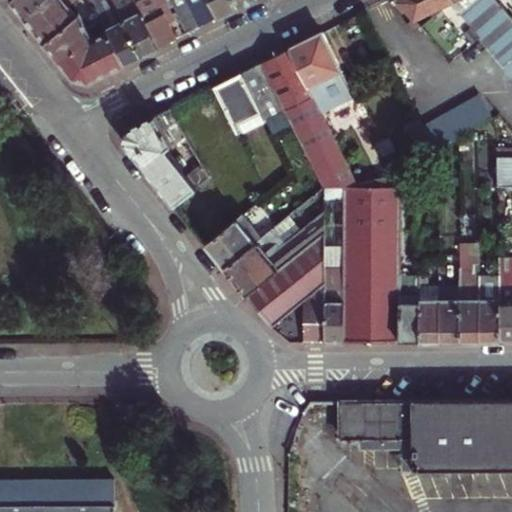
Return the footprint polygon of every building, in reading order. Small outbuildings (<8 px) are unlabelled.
[(11,0),(18,7),(23,14),(39,0),(11,0)] [(39,0),(23,14),(28,19),(31,23),(35,29),(69,3),(72,0),(39,0)] [(103,16),(123,58),(133,53),(141,49),(123,13),(117,0),(114,0),(99,8),(103,16)] [(117,0),(123,13),(140,4),(137,0),(117,0)] [(137,0),(140,4),(158,41),(168,36),(176,32),(167,15),(175,11),(169,0),(137,0)] [(174,0),(187,26),(210,16),(217,12),(211,0),(174,0)] [(211,0),(217,12),(228,7),(237,2),(236,0),(211,0)] [(407,0),(423,18),(442,4),(439,0),(407,0)] [(511,15),(498,0),(454,0),(479,28),(504,56),(511,49),(511,15)] [(76,11),(69,3),(35,29),(53,51),(70,72),(87,76),(123,58),(103,16),(88,24),(81,10),(76,11)] [(140,4),(123,13),(141,49),(149,46),(158,41),(140,4)] [(444,43),(451,51),(470,35),(442,4),(423,18),(444,43)] [(351,90),(320,29),(299,39),(290,43),(322,105),(351,90)] [(322,105),(290,43),(276,51),(262,58),(280,93),(287,107),(325,184),(345,178),(358,174),(336,132),(322,105)] [(252,62),(242,68),(260,103),(280,93),(262,58),(252,62)] [(266,115),(260,103),(242,68),(232,73),(215,80),(240,128),(266,115)] [(436,146),(440,143),(461,132),(480,122),(496,113),(484,89),(423,120),(436,146)] [(131,123),(126,138),(150,168),(175,198),(210,170),(205,162),(191,171),(168,145),(174,141),(172,137),(185,129),(170,103),(131,123)] [(511,153),(501,153),(501,184),(511,184),(511,153)] [(374,337),(398,336),(399,296),(400,165),(358,174),(345,178),(345,266),(345,337),(374,337)] [(239,276),(248,288),(325,226),(325,206),(301,223),(291,210),(263,233),(227,261),(239,276)] [(218,251),(227,261),(263,233),(243,208),(207,237),(218,251)] [(261,304),(272,317),(324,276),(325,226),(248,288),(261,304)] [(334,337),(345,337),(345,266),(339,267),(339,280),(324,280),(324,337),(334,337)] [(490,336),(501,336),(501,269),(479,269),(479,281),(479,336),(490,336)] [(511,335),(511,269),(501,269),(501,336),(511,335)] [(430,336),(439,336),(439,282),(427,282),(427,273),(420,273),(420,296),(420,336),(430,336)] [(448,336),(459,336),(460,273),(452,273),(452,281),(439,282),(439,336),(448,336)] [(468,336),(479,336),(479,281),(467,281),(467,273),(460,273),(459,336),(468,336)] [(300,337),(324,337),(324,280),(324,276),(272,317),(282,328),(300,337)] [(410,336),(420,336),(420,296),(399,296),(398,336),(410,336)] [(511,395),(376,396),(340,396),(340,434),(409,435),(409,467),(511,466),(511,395)] [(0,479),(0,511),(115,511),(115,480),(0,479)]
